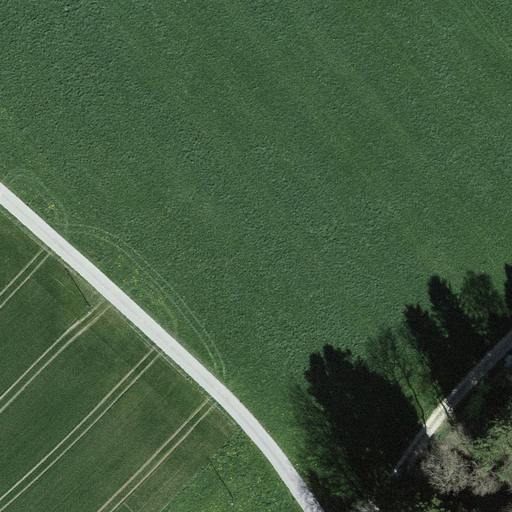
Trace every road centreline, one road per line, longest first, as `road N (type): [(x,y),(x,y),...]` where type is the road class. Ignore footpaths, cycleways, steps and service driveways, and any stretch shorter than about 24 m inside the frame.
road 1 (unclassified): [(0,196),(239,416),(311,511)]
road 2 (track): [(364,511),(442,410),(511,340)]
